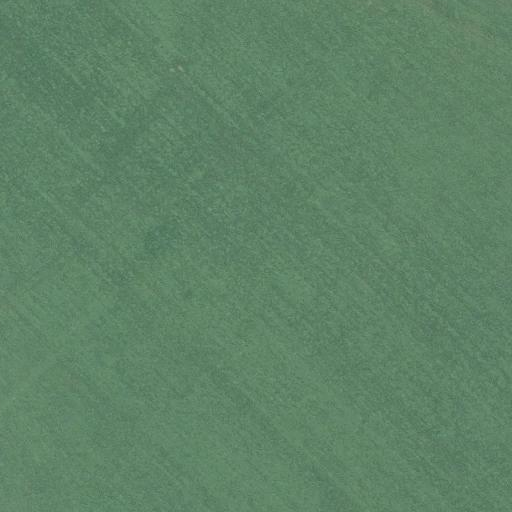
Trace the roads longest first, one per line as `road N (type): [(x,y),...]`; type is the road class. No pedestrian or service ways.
road 1 (track): [(201,0),(484,511)]
road 2 (track): [(0,432),(511,167)]
road 3 (track): [(0,185),(179,511)]
